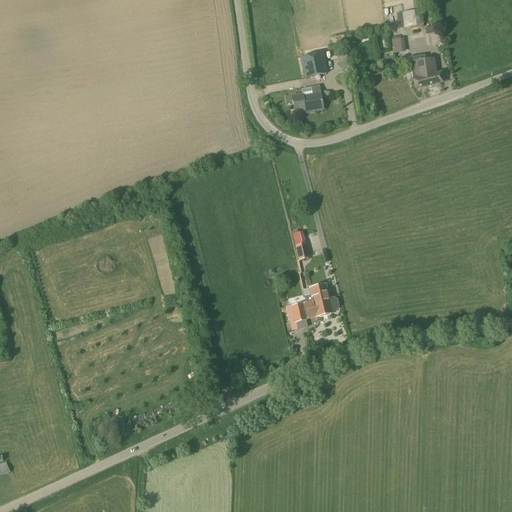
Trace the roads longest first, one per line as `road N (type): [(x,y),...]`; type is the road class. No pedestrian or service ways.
road 1 (tertiary): [(511,323),(347,352),(1,511)]
road 2 (unclassified): [(511,73),(325,142),(299,144),(267,129),(255,110),(236,0)]
